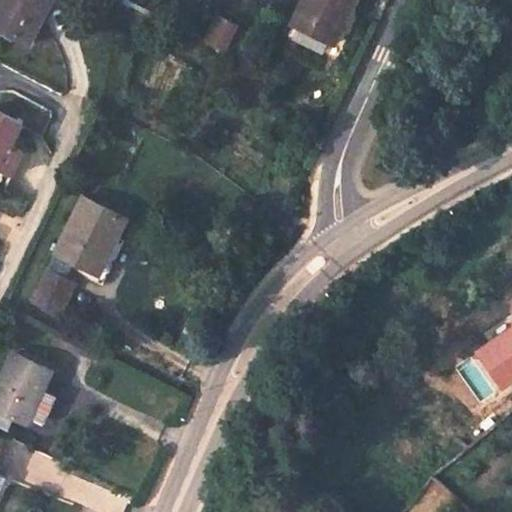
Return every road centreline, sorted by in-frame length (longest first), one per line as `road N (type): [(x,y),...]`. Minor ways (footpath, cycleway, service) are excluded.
road 1 (secondary): [(344,238),(284,292),(219,403),(172,511)]
road 2 (unclassified): [(344,238),(335,175),(408,0)]
road 3 (secondary): [(511,148),(344,238)]
